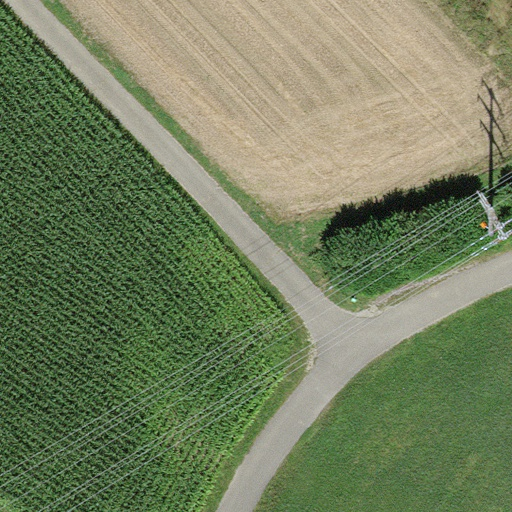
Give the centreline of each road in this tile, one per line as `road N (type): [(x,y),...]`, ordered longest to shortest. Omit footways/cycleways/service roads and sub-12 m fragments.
road 1 (unclassified): [(360,348),(15,0)]
road 2 (unclassified): [(360,348),(288,425),(236,511)]
road 3 (unclassified): [(511,266),(360,348)]
